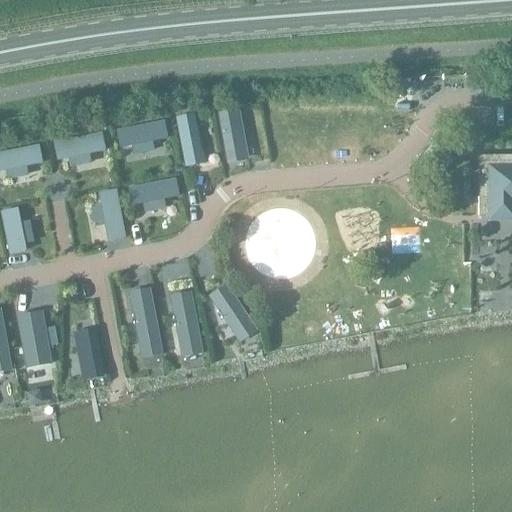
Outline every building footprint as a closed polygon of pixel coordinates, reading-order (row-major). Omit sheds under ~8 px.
[(237,113),(216,117),(224,168),(245,165),(237,113)] [(191,119),(173,122),(182,170),(183,171),(201,167),(191,119)] [(160,125),(112,136),(116,155),(164,144),(160,125)] [(97,139),(49,150),(53,169),(102,158),(97,139)] [(117,159),(122,174),(150,164),(144,149),(117,159)] [(35,150),(0,158),(0,178),(39,169),(35,150)] [(511,156),(478,157),(478,217),(487,217),(487,222),(511,221),(511,156)] [(79,187),(115,173),(109,159),(73,173),(79,187)] [(33,175),(0,185),(0,187),(4,200),(37,190),(33,175)] [(68,181),(49,189),(53,197),(72,189),(68,181)] [(172,183),(124,192),(128,213),(176,203),(172,183)] [(114,195),(95,199),(105,246),(124,242),(114,195)] [(15,211),(0,214),(0,236),(5,262),(24,258),(15,211)] [(110,295),(109,281),(68,283),(69,297),(110,295)] [(225,286),(204,300),(212,312),(207,315),(237,361),(263,344),(225,286)] [(66,287),(36,289),(37,303),(67,301),(66,287)] [(148,292),(126,296),(139,364),(161,360),(148,292)] [(186,292),(165,297),(178,365),(200,361),(186,292)] [(7,299),(0,299),(0,312),(9,311),(7,299)] [(68,332),(106,329),(106,316),(67,318),(68,332)] [(39,317),(14,322),(25,373),(49,368),(39,317)] [(0,325),(0,377),(10,375),(0,325)] [(93,335),(70,338),(78,386),(101,382),(93,335)]
